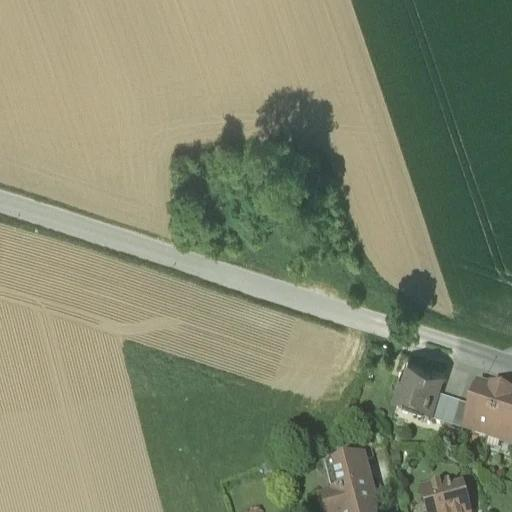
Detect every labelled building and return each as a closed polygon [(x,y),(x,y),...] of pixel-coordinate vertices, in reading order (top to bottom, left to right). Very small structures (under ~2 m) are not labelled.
[(448,369),(406,356),(389,407),(432,421),(448,369)] [(505,381),(477,372),(459,427),(488,436),(505,381)] [(511,382),(505,381),(488,436),(511,443),(511,382)] [(376,511),(363,450),(322,460),(328,488),(315,491),(320,511),(376,511)] [(417,486),(422,511),(471,511),(463,475),(417,486)]
